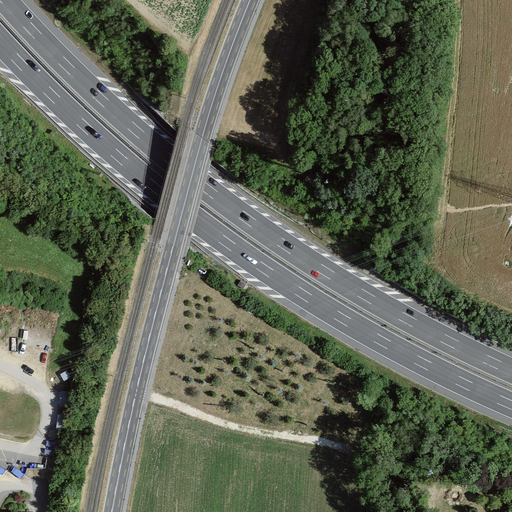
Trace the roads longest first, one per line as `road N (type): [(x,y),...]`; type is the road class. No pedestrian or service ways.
road 1 (motorway): [(0,41),(84,126),(228,244),(346,321),(511,405)]
road 2 (motorway): [(511,370),(361,293),(246,218),(137,131),(5,0)]
road 3 (primary): [(250,0),(202,137),(112,511)]
road 4 (track): [(136,392),(253,432),(342,449),(360,463),(375,511)]
